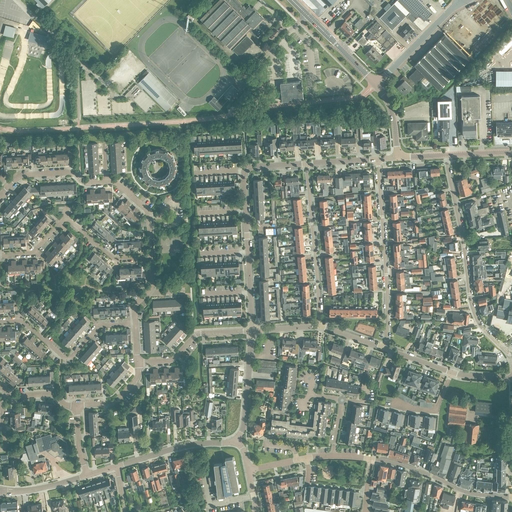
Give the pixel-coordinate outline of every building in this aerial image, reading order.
[(209,0),(210,0),(213,3),(211,5),(199,17),(203,21),(200,24),(211,35),(212,34),(214,36),(213,36),(224,47),(227,44),(231,48),(248,31),(251,34),(253,32),(258,38),(269,27),(264,21),(265,20),(253,8),(252,8),(249,5),(246,8),(244,6),(243,6),(241,4),(242,3),(238,0),(209,0)] [(394,3),(407,16),(418,27),(428,17),(432,13),(419,0),(397,0),(394,3)] [(394,30),(407,16),(394,3),(380,17),(394,30)] [(347,20),(352,15),(350,12),(344,18),(347,20)] [(357,28),(363,22),(363,20),(361,18),(355,25),(357,28)] [(371,27),(368,29),(372,32),(373,34),(373,35),(377,39),(384,46),(385,48),(388,50),(398,41),(390,33),(375,19),(369,25),(371,27)] [(347,37),(354,31),(345,22),(338,28),(347,37)] [(406,39),(415,31),(409,25),(400,33),(406,39)] [(469,30),(464,34),(468,40),(474,36),(469,30)] [(30,32),(28,39),(44,43),(46,35),(30,32)] [(247,35),(233,49),(240,56),(254,41),(247,35)] [(363,37),(358,42),(362,46),(367,40),(364,36),(363,37)] [(410,77),(416,84),(419,81),(421,82),(419,84),(426,91),(432,84),(439,91),(470,59),(449,36),(415,67),(418,70),(410,77)] [(383,56),(373,46),(368,52),(366,54),(375,63),(383,56)] [(511,71),(496,72),(496,86),(511,86),(511,71)] [(177,100),(149,72),(138,83),(166,111),(177,100)] [(420,87),(416,84),(410,77),(408,79),(405,76),(399,81),(401,84),(397,88),(404,95),(410,90),(413,93),(420,87)] [(302,82),(280,83),(281,101),(304,100),(302,82)] [(218,111),(232,96),(237,90),(232,85),(217,100),(214,97),(209,102),(218,111)] [(474,124),(474,118),(481,118),(480,95),(462,96),(462,119),(463,129),(463,130),(464,133),(467,133),(467,139),(477,138),(477,133),(475,133),(475,130),(477,130),(476,124),(474,124)] [(452,99),(438,100),(438,110),(438,117),(438,118),(453,118),(452,99)] [(188,112),(181,105),(178,108),(185,115),(188,112)] [(439,134),(438,134),(438,140),(442,140),(442,141),(443,141),(443,140),(447,140),(447,134),(448,134),(449,134),(449,132),(449,128),(450,128),(449,120),(441,120),(441,127),(442,127),(442,130),(439,130),(439,134)] [(428,140),(427,122),(407,123),(408,135),(416,135),(416,141),(428,140)] [(508,139),(508,137),(511,137),(511,136),(511,134),(511,122),(496,123),(497,135),(500,135),(500,138),(503,138),(504,139),(508,139)] [(377,134),(377,124),(373,124),(374,142),(377,141),(377,148),(386,147),(385,137),(380,137),(379,134),(377,134)] [(364,149),(371,149),(370,137),(363,137),(364,149)] [(266,154),(273,153),(273,148),(277,148),(276,139),(268,139),(269,143),(265,143),(266,154)] [(251,155),(259,154),(258,144),(250,145),(251,155)] [(173,157),(168,152),(166,151),(159,149),(156,149),(150,152),(149,152),(147,153),(148,153),(143,158),(142,160),(140,167),(140,170),(143,176),(143,177),(144,179),(144,178),(149,183),(151,184),(158,186),(161,186),(161,185),(167,183),(170,182),(169,182),(171,180),(174,177),(175,175),(177,168),(177,165),(176,165),(174,159),(174,158),(173,156),(173,157)] [(63,154),(64,162),(69,162),(69,159),(72,159),(72,150),(68,151),(68,154),(63,154)] [(42,164),(42,155),(41,152),(38,152),(39,155),(36,155),(36,154),(33,155),(33,164),(42,164)] [(23,154),(23,165),(29,164),(29,161),(33,161),(32,154),(28,154),(28,156),(26,156),(25,153),(23,153),(23,154)] [(13,165),(12,157),(7,157),(7,155),(3,155),(4,165),(4,170),(7,170),(7,166),(13,165)] [(494,175),(504,175),(504,167),(493,167),(494,175)] [(323,192),(324,196),(329,196),(328,185),(327,181),(333,181),(332,177),(330,177),(329,175),(323,175),(324,185),(325,189),(323,189),(323,192)] [(335,195),(343,194),(343,187),(342,177),(336,177),(336,188),(335,188),(335,191),(335,194),(335,195)] [(467,183),(466,178),(456,181),(460,196),(473,192),(470,183),(467,183)] [(483,193),(493,190),(491,183),(483,185),(480,186),(483,193)] [(68,184),(68,193),(74,193),(74,195),(77,195),(76,184),(73,184),(68,184)] [(37,195),(35,188),(32,188),(29,185),(27,188),(25,187),(21,191),(29,198),(33,194),(32,193),(34,193),(36,195),(37,195)] [(41,196),(47,196),(47,194),(46,186),(41,186),(41,187),(35,188),(37,195),(41,195),(41,196)] [(103,189),(104,201),(113,201),(113,197),(112,193),(109,193),(106,193),(105,189),(103,189)] [(87,202),(93,202),(92,190),(90,190),(90,194),(87,194),(87,197),(84,197),(85,204),(87,204),(87,202)] [(25,202),(29,198),(21,191),(18,195),(25,202)] [(22,206),(25,202),(18,195),(14,199),(20,205),(22,206)] [(17,209),(20,205),(14,199),(10,203),(17,209)] [(120,212),(129,202),(127,200),(125,203),(122,201),(119,199),(113,205),(120,212)] [(466,212),(477,209),(475,201),(464,204),(466,212)] [(124,215),(131,208),(128,206),(131,203),(129,202),(120,212),(124,215)] [(18,210),(17,209),(10,203),(7,207),(13,213),(15,214),(18,210)] [(490,214),(488,208),(487,203),(483,204),(484,207),(478,209),(480,217),(490,214)] [(7,220),(13,213),(7,207),(3,211),(4,212),(1,214),(7,220)] [(128,219),(137,209),(135,207),(133,210),(131,208),(124,215),(124,216),(128,219)] [(40,217),(48,224),(51,219),(53,217),(50,214),(44,209),(42,211),(44,213),(40,217)] [(137,209),(128,219),(127,220),(134,225),(140,218),(138,216),(139,215),(136,213),(139,210),(137,209)] [(468,219),(480,217),(478,209),(477,209),(466,212),(468,219)] [(502,234),(508,233),(504,210),(498,211),(502,234)] [(105,219),(108,217),(106,215),(101,221),(100,220),(98,223),(96,221),(94,219),(88,225),(95,231),(103,222),(105,219)] [(480,217),(468,219),(470,227),(477,225),(478,228),(494,224),(492,216),(486,218),(487,220),(481,221),(480,217)] [(44,228),(48,224),(40,217),(37,221),(44,228)] [(40,232),(44,228),(37,221),(35,223),(34,222),(32,224),(33,225),(40,232)] [(99,235),(104,229),(102,227),(105,224),(103,222),(95,231),(99,235)] [(37,236),(40,232),(33,225),(27,231),(29,235),(29,240),(32,236),(34,237),(36,235),(37,236)] [(103,238),(110,231),(106,227),(104,229),(99,235),(103,238)] [(110,231),(103,238),(107,242),(107,241),(110,244),(115,238),(110,234),(112,232),(110,230),(110,231)] [(61,235),(70,243),(74,239),(77,242),(79,239),(70,231),(65,236),(63,234),(61,235)] [(10,246),(9,237),(4,238),(4,235),(1,236),(1,243),(4,243),(4,246),(10,246)] [(30,242),(29,240),(29,235),(26,236),(20,237),(21,245),(26,245),(26,242),(30,242)] [(72,245),(70,243),(61,235),(60,237),(62,240),(60,242),(68,249),(72,245)] [(452,242),(451,236),(446,238),(446,239),(444,239),(444,243),(449,243),(450,250),(458,249),(457,241),(452,242)] [(488,251),(488,248),(489,247),(489,241),(487,241),(487,238),(479,239),(479,242),(477,242),(477,248),(479,248),(480,251),(488,251)] [(135,241),(135,249),(141,249),(141,247),(144,247),(143,241),(135,241)] [(68,249),(60,242),(58,244),(55,242),(54,243),(63,252),(65,253),(68,249)] [(207,248),(207,250),(215,251),(215,244),(212,244),(212,242),(200,242),(200,248),(207,248)] [(59,256),(63,252),(54,243),(52,245),(55,248),(53,250),(59,256)] [(59,256),(53,250),(51,252),(48,250),(47,251),(56,260),(58,261),(61,257),(59,256)] [(50,266),(56,260),(47,251),(45,253),(48,256),(46,258),(48,260),(46,262),(50,266)] [(93,263),(99,257),(95,253),(94,253),(92,251),(86,258),(90,262),(91,261),(93,263)] [(472,260),(482,259),(482,257),(485,257),(485,251),(479,251),(479,255),(472,255),(472,260)] [(97,267),(103,260),(99,257),(93,263),(96,265),(95,266),(97,267)] [(35,259),(36,272),(42,271),(41,268),(44,268),(44,263),(38,263),(38,259),(35,259)] [(101,270),(107,264),(103,260),(97,267),(98,268),(99,268),(101,270)] [(9,273),(15,273),(14,261),(11,261),(12,265),(5,265),(6,270),(9,270),(9,273)] [(107,264),(101,270),(104,273),(103,274),(107,277),(113,270),(111,268),(111,267),(107,264)] [(136,267),(137,276),(142,276),(142,279),(145,279),(145,272),(142,272),(142,267),(136,267)] [(125,268),(120,268),(117,269),(118,278),(120,278),(121,277),(124,277),(124,279),(126,279),(126,277),(125,268)] [(434,277),(433,272),(430,272),(431,281),(443,279),(442,275),(434,277)] [(483,284),(475,285),(476,291),(483,290),(483,291),(488,290),(487,283),(483,284),(483,282),(482,283),(483,284)] [(479,306),(480,306),(485,304),(487,304),(485,298),(478,299),(479,306)] [(496,317),(511,320),(511,299),(504,298),(503,306),(498,305),(496,317)] [(9,302),(9,311),(15,311),(15,310),(17,310),(17,302),(14,303),(14,302),(9,302)] [(31,316),(36,310),(32,306),(33,304),(31,302),(25,309),(28,311),(27,312),(31,316)] [(121,307),(121,315),(130,314),(129,304),(126,304),(126,306),(121,307)] [(100,316),(99,308),(94,308),(93,305),(90,305),(91,317),(100,316)] [(482,315),(488,313),(485,305),(479,307),(482,315)] [(35,320),(40,313),(36,310),(31,316),(35,320)] [(39,323),(44,317),(40,313),(35,320),(39,323)] [(80,321),(86,326),(90,322),(84,316),(80,321)] [(44,317),(39,323),(43,327),(44,325),(46,327),(52,321),(50,319),(49,321),(44,317)] [(175,326),(183,333),(187,329),(177,320),(175,321),(178,323),(175,326)] [(83,330),(86,326),(80,321),(76,325),(83,330)] [(410,324),(410,321),(400,321),(398,327),(398,326),(395,333),(401,335),(408,338),(409,334),(408,333),(409,331),(401,328),(402,326),(403,326),(404,324),(410,324)] [(183,333),(175,326),(173,324),(171,325),(174,327),(171,331),(179,338),(183,333)] [(444,324),(443,331),(453,333),(454,326),(444,324)] [(79,334),(83,330),(76,325),(73,329),(79,334)] [(10,327),(11,339),(16,339),(16,342),(19,341),(21,331),(16,331),(12,331),(12,327),(10,327)] [(76,338),(79,334),(73,329),(69,333),(76,338)] [(179,338),(171,331),(169,329),(167,330),(170,332),(167,335),(175,342),(179,338)] [(72,343),(76,338),(69,333),(66,337),(72,343)] [(175,342),(167,335),(165,333),(164,334),(166,336),(163,340),(171,347),(175,342)] [(108,343),(112,343),(111,334),(106,335),(103,335),(103,344),(106,343),(108,343)] [(122,334),(123,343),(128,342),(131,342),(131,335),(128,335),(128,334),(122,334)] [(26,347),(34,338),(32,336),(30,339),(25,335),(21,339),(24,341),(22,343),(26,347)] [(477,344),(477,338),(476,338),(477,337),(468,336),(468,335),(464,335),(463,346),(466,346),(467,343),(477,344)] [(446,351),(451,337),(448,336),(443,350),(446,351)] [(68,346),(72,343),(66,337),(62,341),(68,346)] [(424,351),(428,341),(429,338),(426,337),(425,341),(424,340),(423,344),(420,343),(418,349),(424,351)] [(30,351),(35,344),(33,342),(36,339),(34,338),(26,347),(30,351)] [(289,349),(290,340),(283,339),(283,342),(279,342),(278,355),(280,356),(281,353),(282,354),(282,351),(285,352),(285,349),(289,349)] [(310,351),(311,340),(304,339),(303,344),(300,344),(299,354),(298,358),(303,358),(303,354),(306,354),(306,350),(310,351)] [(430,353),(434,340),(432,339),(431,342),(428,341),(424,351),(430,353)] [(299,354),(300,344),(296,343),(296,340),(290,340),(289,349),(292,349),(292,353),(299,354)] [(311,340),(310,351),(313,351),(313,355),(316,355),(315,359),(322,360),(323,353),(321,353),(322,346),(317,346),(318,341),(311,340)] [(435,355),(437,349),(439,345),(435,343),(436,341),(434,340),(430,353),(435,355)] [(91,346),(98,352),(102,347),(95,342),(91,346)] [(34,354),(42,345),(40,343),(38,346),(35,344),(30,351),(34,354)] [(341,355),(344,347),(334,343),(331,351),(341,355)] [(42,345),(34,354),(31,357),(33,359),(36,356),(38,358),(40,360),(46,354),(43,352),(44,352),(41,349),(44,346),(42,345)] [(94,355),(98,352),(91,346),(88,350),(94,355)] [(451,347),(447,359),(455,362),(455,361),(461,363),(462,358),(457,357),(458,354),(458,353),(459,350),(451,347)] [(91,359),(94,355),(88,350),(85,354),(91,359)] [(354,363),(354,361),(358,352),(351,350),(350,353),(346,351),(343,361),(347,362),(349,357),(352,358),(351,362),(354,363)] [(476,350),(476,356),(479,356),(478,363),(482,364),(482,363),(488,363),(488,364),(496,365),(497,355),(494,355),(494,356),(493,355),(493,354),(481,353),(482,351),(476,350)] [(354,363),(360,366),(360,367),(364,368),(365,365),(367,359),(363,357),(364,354),(358,352),(354,361),(354,363)] [(87,364),(91,359),(85,354),(81,358),(87,364)] [(341,365),(342,364),(340,364),(341,360),(332,357),(331,361),(336,362),(335,366),(340,368),(341,365)] [(367,359),(365,365),(368,366),(369,364),(378,367),(381,360),(371,357),(370,360),(367,359)] [(0,372),(1,374),(7,368),(10,365),(8,363),(5,366),(3,364),(6,361),(3,359),(0,361),(0,366),(0,367),(0,372)] [(117,367),(118,368),(124,374),(128,370),(130,367),(125,363),(123,365),(122,364),(120,366),(119,365),(117,367)] [(397,378),(401,367),(392,364),(390,370),(386,368),(384,373),(389,375),(388,375),(397,378)] [(177,368),(178,380),(183,380),(183,376),(186,376),(185,371),(179,371),(179,367),(177,368)] [(5,378),(11,371),(7,368),(1,374),(5,378)] [(121,378),(124,374),(118,368),(114,373),(121,378)] [(156,384),(156,381),(156,369),(153,369),(153,373),(146,373),(147,388),(149,388),(151,385),(156,384)] [(413,384),(417,372),(411,370),(409,377),(406,376),(403,383),(407,385),(408,382),(413,384)] [(10,381),(15,375),(11,371),(5,378),(10,381)] [(45,376),(45,384),(51,384),(50,377),(54,376),(53,372),(50,372),(50,376),(45,376)] [(422,374),(417,372),(413,384),(416,385),(415,388),(420,390),(422,381),(420,381),(422,374)] [(117,382),(121,378),(114,373),(111,376),(117,382)] [(15,375),(10,381),(14,385),(16,382),(18,384),(22,379),(20,377),(19,379),(15,375)] [(113,386),(117,382),(111,376),(107,381),(113,386)] [(426,383),(422,381),(420,390),(424,391),(425,388),(430,390),(434,378),(428,376),(426,383)] [(331,388),(332,379),(324,378),(324,381),(326,382),(325,387),(331,388)] [(440,381),(434,378),(430,390),(432,391),(431,394),(435,396),(440,381)] [(70,394),(75,393),(75,385),(69,385),(69,386),(66,386),(66,393),(69,392),(70,394)] [(353,385),(352,394),(357,395),(358,391),(360,391),(361,387),(353,385)] [(288,409),(289,404),(279,402),(279,408),(276,407),(275,410),(285,411),(285,409),(288,409)] [(491,415),(492,403),(476,402),(475,413),(491,415)] [(45,414),(46,404),(39,403),(38,410),(35,410),(34,418),(40,418),(41,413),(45,414)] [(46,404),(45,414),(48,414),(47,419),(55,420),(56,412),(51,412),(52,405),(46,404)] [(465,428),(467,406),(450,404),(448,426),(465,428)] [(11,419),(21,419),(20,415),(24,415),(24,408),(15,409),(15,413),(11,413),(11,419)] [(184,426),(183,415),(183,414),(180,414),(180,409),(172,409),(173,422),(177,422),(177,426),(184,426)] [(384,410),(378,409),(375,420),(378,420),(378,421),(382,422),(384,410)] [(183,415),(184,426),(190,425),(190,421),(194,420),(194,419),(197,419),(197,414),(194,414),(194,410),(189,410),(189,412),(183,412),(183,414),(183,415)] [(391,411),(384,410),(382,422),(382,424),(385,424),(385,426),(388,427),(389,424),(391,411)] [(398,413),(391,411),(389,424),(395,425),(398,413)] [(404,414),(398,413),(395,425),(400,426),(400,425),(402,426),(404,414)] [(129,431),(118,432),(119,440),(130,439),(129,433),(139,431),(138,415),(128,416),(129,431)] [(415,416),(408,415),(407,427),(410,427),(410,428),(415,428),(415,416)] [(159,420),(160,430),(166,429),(166,426),(170,426),(169,416),(165,416),(165,418),(163,418),(163,420),(159,420)] [(160,430),(159,420),(156,420),(156,418),(153,419),(153,417),(149,417),(149,424),(149,427),(153,427),(153,430),(160,430)] [(264,430),(265,422),(266,419),(260,418),(260,423),(259,423),(259,424),(253,424),(252,433),(256,434),(257,433),(263,434),(263,430),(264,430)] [(21,419),(11,419),(11,426),(16,426),(16,430),(26,430),(25,422),(21,423),(21,419)] [(212,431),(221,431),(221,419),(212,419),(212,431)] [(477,442),(479,425),(466,424),(465,436),(461,435),(461,441),(465,441),(476,442),(477,442)] [(325,429),(314,428),(309,427),(309,435),(322,436),(322,434),(325,435),(325,429)] [(28,452),(30,460),(31,460),(39,458),(37,453),(37,452),(39,451),(47,449),(47,451),(55,457),(60,454),(60,456),(66,454),(65,452),(66,452),(67,444),(58,437),(52,439),(51,435),(41,438),(41,436),(37,437),(38,439),(37,439),(38,443),(37,444),(33,445),(33,444),(26,446),(28,452)] [(393,458),(395,450),(393,450),(396,437),(391,435),(389,442),(391,442),(389,449),(390,449),(388,456),(393,458)] [(411,444),(411,445),(417,447),(421,438),(414,436),(411,444)] [(383,442),(382,441),(380,440),(378,441),(373,441),(372,450),(377,450),(377,451),(388,452),(389,444),(383,443),(383,442)] [(102,446),(103,457),(110,456),(109,450),(114,450),(113,443),(109,443),(109,446),(102,446)] [(445,479),(451,460),(450,460),(454,446),(444,445),(441,456),(442,457),(439,466),(432,463),(429,471),(445,479)] [(397,459),(401,446),(399,446),(398,451),(395,450),(393,458),(397,459)] [(428,446),(424,458),(430,461),(435,448),(428,446)] [(23,458),(20,459),(22,463),(30,460),(28,452),(23,454),(23,458)] [(414,465),(418,456),(414,454),(410,463),(414,465)] [(422,456),(423,455),(421,454),(420,456),(418,456),(414,465),(418,466),(422,456)] [(44,457),(38,458),(38,461),(39,461),(39,462),(40,471),(47,469),(47,467),(48,466),(47,462),(46,462),(44,457)] [(178,459),(180,467),(183,466),(183,471),(187,470),(186,465),(184,457),(181,458),(178,459)] [(240,489),(234,460),(233,457),(225,458),(226,462),(222,464),(222,463),(214,464),(218,497),(226,496),(225,493),(232,490),(240,489)] [(31,460),(34,472),(40,471),(39,462),(39,461),(38,461),(38,458),(31,460)] [(178,467),(180,467),(178,459),(175,460),(172,460),(174,468),(175,468),(176,474),(173,475),(175,482),(176,486),(180,485),(178,476),(180,476),(178,467)] [(13,477),(13,467),(17,467),(16,460),(11,460),(12,467),(3,468),(3,471),(5,471),(5,478),(13,477)] [(160,464),(162,472),(164,471),(169,470),(167,465),(166,462),(165,463),(165,462),(162,463),(163,464),(160,464)] [(165,486),(163,478),(162,474),(162,472),(160,464),(157,465),(157,464),(154,465),(155,466),(154,466),(155,469),(154,469),(155,473),(159,472),(162,486),(165,486)] [(461,470),(462,466),(453,464),(451,472),(450,472),(447,480),(456,483),(459,476),(461,470)] [(386,481),(389,467),(380,465),(377,479),(386,481)] [(463,486),(468,470),(469,466),(467,465),(465,471),(464,471),(464,472),(461,471),(460,475),(457,484),(463,486)] [(157,490),(154,480),(152,474),(150,475),(148,467),(142,469),(145,479),(149,478),(152,491),(157,490)] [(394,478),(396,468),(389,467),(387,476),(394,478)] [(138,474),(136,470),(130,472),(133,480),(136,479),(138,485),(139,485),(143,484),(141,477),(139,478),(138,474)] [(404,486),(406,471),(397,470),(395,484),(404,486)] [(468,470),(463,486),(470,488),(473,489),(474,485),(473,485),(475,480),(475,479),(475,478),(474,477),(470,476),(472,472),(468,470)] [(294,491),(293,484),(291,478),(286,479),(287,485),(290,485),(291,491),(294,491)] [(112,497),(110,491),(116,489),(114,482),(111,483),(109,479),(104,480),(109,498),(112,497)] [(288,489),(287,485),(286,479),(280,480),(281,487),(284,486),(285,489),(288,489)] [(107,498),(109,498),(104,480),(99,482),(101,489),(104,489),(107,498)] [(419,501),(421,488),(422,482),(410,480),(407,499),(412,500),(419,501)] [(103,493),(101,489),(99,482),(94,483),(96,491),(99,501),(102,500),(100,494),(103,493)] [(92,496),(89,485),(83,487),(88,501),(90,501),(89,497),(92,496)] [(312,499),(320,500),(322,487),(315,486),(314,490),(311,490),(310,496),(313,496),(312,499)] [(86,502),(88,501),(83,487),(78,488),(81,496),(82,500),(85,499),(86,502)] [(320,500),(326,501),(329,488),(322,487),(320,500)] [(326,501),(333,503),(335,489),(329,488),(326,501)] [(265,497),(272,496),(271,493),(277,491),(277,489),(264,491),(265,497)] [(333,503),(340,504),(343,490),(335,489),(333,503)] [(340,504),(347,505),(349,492),(343,490),(340,504)] [(347,505),(352,506),(355,493),(349,492),(347,505)] [(358,507),(357,511),(361,511),(362,505),(359,505),(361,494),(355,493),(352,506),(358,507)] [(453,504),(455,496),(443,493),(441,501),(453,504)] [(393,502),(377,499),(376,504),(379,505),(392,507),(393,502)] [(412,511),(413,502),(411,502),(411,500),(406,499),(405,511),(412,511)] [(268,508),(274,506),(274,504),(279,502),(278,500),(266,502),(267,505),(266,505),(267,507),(268,507),(268,508)] [(506,511),(507,501),(501,501),(502,501),(492,500),(490,511),(506,511)] [(473,510),(473,508),(474,503),(462,501),(461,508),(473,510)] [(485,511),(486,505),(475,503),(473,511),(485,511)]
